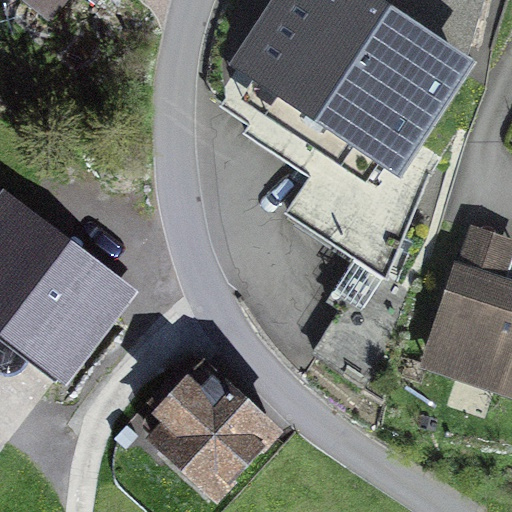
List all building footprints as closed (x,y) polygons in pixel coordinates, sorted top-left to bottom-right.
[(51,29),(73,0),(18,0),(17,1),(51,29)] [(467,67),(488,0),(382,0),(378,8),(366,0),(278,0),(230,73),(234,75),(225,90),(226,100),(220,111),(250,128),(243,139),(310,181),(286,219),(385,284),(431,179),(442,158),(426,147),(476,73),(467,67)] [(139,296),(4,194),(0,198),(0,341),(67,393),(139,296)] [(419,373),(511,404),(511,283),(506,281),(511,265),(511,242),(471,228),(458,267),(455,266),(419,373)] [(0,449),(42,389),(0,360),(0,449)] [(220,511),(283,440),(204,366),(201,369),(193,360),(142,413),(160,430),(146,448),(219,511),(220,511)]
